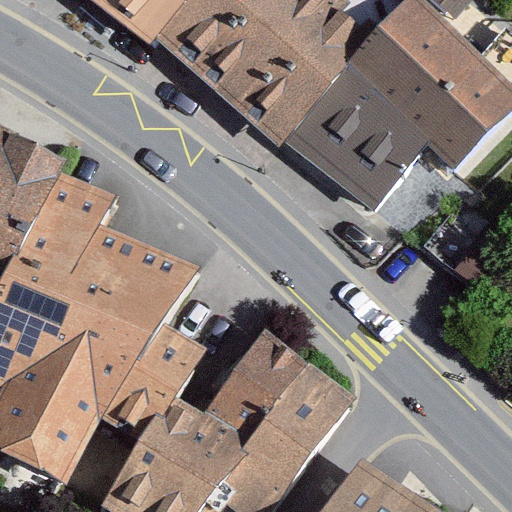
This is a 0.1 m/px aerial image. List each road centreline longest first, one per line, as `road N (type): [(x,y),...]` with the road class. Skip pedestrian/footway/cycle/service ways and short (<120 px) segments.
road 1 (secondary): [(417,374),(289,243),(112,106),(0,42)]
road 2 (unclassified): [(311,511),(417,374)]
road 3 (secondary): [(511,468),(417,374)]
